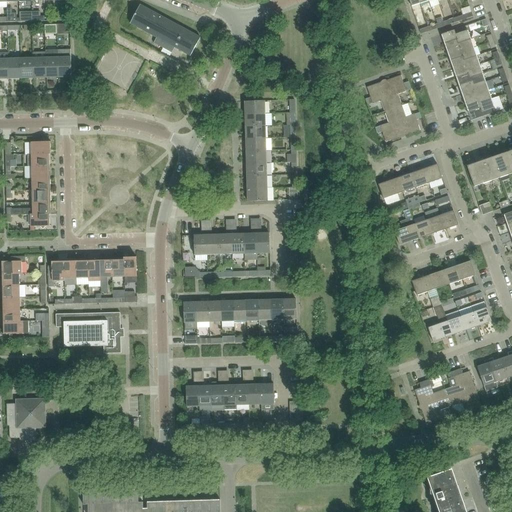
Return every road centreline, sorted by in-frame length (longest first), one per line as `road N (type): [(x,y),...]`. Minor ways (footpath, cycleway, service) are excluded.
road 1 (residential): [(228,457),(497,436)]
road 2 (residential): [(161,244),(76,247),(61,238),(61,120)]
road 3 (residential): [(284,428),(280,361),(164,364)]
road 4 (residential): [(279,274),(277,210),(167,213)]
road 5 (residential): [(34,511),(37,482),(64,462),(166,459)]
road 6 (residential): [(188,145),(244,18)]
road 7 (residential): [(188,145),(108,120),(61,120)]
road 8 (residential): [(164,364),(161,244)]
